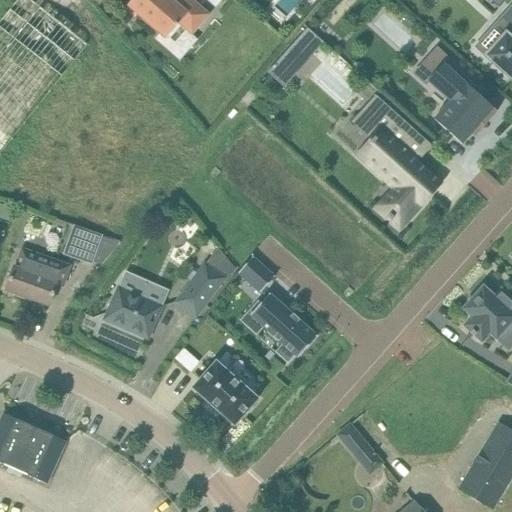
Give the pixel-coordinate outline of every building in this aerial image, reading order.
[(0,153),(75,62),(87,46),(31,0),(15,0),(0,19),(0,153)] [(165,39),(170,33),(172,35),(174,32),(173,30),(179,23),(192,35),(209,15),(192,0),(132,0),(127,6),(165,39)] [(488,0),(499,8),(505,0),(488,0)] [(511,27),(486,56),(511,79),(511,5),(501,18),(511,27)] [(306,29),(278,61),(290,72),(299,61),(313,47),(317,50),(323,43),(306,29)] [(452,59),(439,47),(427,59),(439,70),(429,81),(451,102),(435,119),(462,145),(481,124),(484,127),(498,112),(446,65),(452,59)] [(382,134),(380,132),(372,142),(374,143),(364,154),(405,191),(388,211),(382,206),(381,207),(390,214),(388,215),(393,219),(394,218),(402,225),(421,205),(423,206),(443,184),(433,175),(430,179),(425,175),(428,171),(415,159),(417,157),(426,154),(428,152),(432,148),(432,147),(432,146),(432,145),(377,95),(364,110),(386,129),(382,134)] [(73,225),(63,254),(89,264),(90,261),(99,264),(118,241),(73,225)] [(218,247),(206,262),(177,302),(197,316),(225,277),(234,267),(218,247)] [(19,266),(15,264),(6,289),(49,305),(57,284),(61,286),(62,287),(70,266),(24,250),(19,266)] [(274,277),(252,257),(238,273),(260,293),(274,277)] [(511,298),(500,289),(494,296),(482,286),(463,309),(472,317),(464,326),(471,332),(470,333),(474,336),(475,335),(482,342),(490,333),(497,339),(510,324),(511,326),(511,298)] [(148,339),(153,327),(152,324),(160,307),(140,298),(140,297),(133,294),(133,295),(119,289),(116,297),(113,298),(106,314),(107,314),(110,321),(109,322),(115,325),(116,324),(118,324),(134,331),(135,334),(148,339)] [(254,304),(239,320),(256,335),(263,327),(269,332),(282,344),(280,346),(275,352),(288,364),(289,362),(295,355),(298,358),(317,336),(269,294),(257,307),(254,304)] [(257,399),(216,362),(193,388),(234,425),(257,399)] [(0,463),(46,484),(65,441),(3,413),(0,421),(0,463)] [(511,430),(497,422),(458,490),(491,509),(511,473),(511,430)] [(353,454),(365,444),(349,424),(336,435),(353,454)] [(422,511),(414,503),(403,511),(422,511)]
